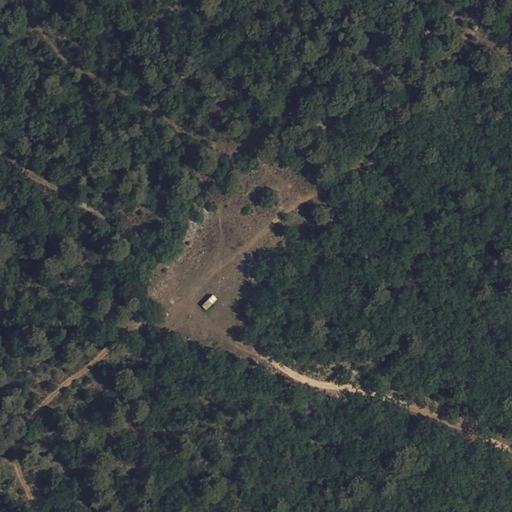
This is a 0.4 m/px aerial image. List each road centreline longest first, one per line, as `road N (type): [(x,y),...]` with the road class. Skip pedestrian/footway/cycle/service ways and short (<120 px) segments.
road 1 (track): [(179,298),(234,264),(292,211),(351,182),(459,48),(511,18)]
road 2 (track): [(511,441),(419,406),(304,380),(179,298)]
road 3 (track): [(40,511),(16,439),(42,400),(122,329),(179,298)]
